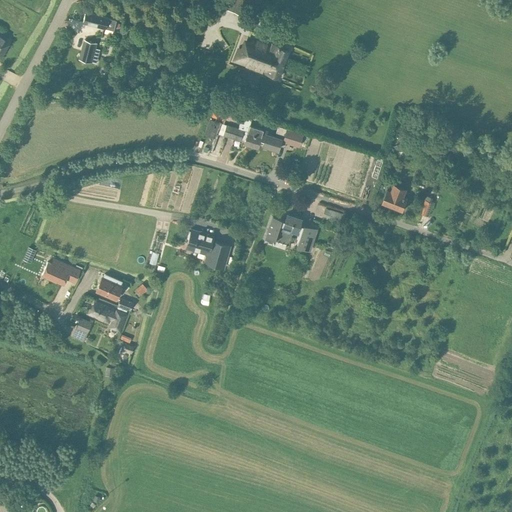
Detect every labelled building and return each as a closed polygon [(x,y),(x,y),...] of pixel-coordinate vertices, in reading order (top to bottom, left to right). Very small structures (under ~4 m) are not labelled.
[(252,0),(222,0),(220,7),(247,17),(252,0)] [(105,28),(113,31),(116,21),(107,18),(85,12),(82,23),(105,29),(105,28)] [(0,57),(11,40),(0,32),(0,57)] [(232,61),(279,79),(289,51),(278,47),(279,46),(271,43),(270,45),(253,38),(250,41),(244,40),(240,48),(237,48),(232,61)] [(96,44),(84,41),(79,59),(91,63),(96,44)] [(257,147),(259,141),(263,130),(249,125),(251,119),(242,116),(238,129),(226,125),(223,135),(244,142),(243,143),(257,147)] [(203,134),(214,139),(220,122),(209,118),(203,134)] [(282,142),(298,147),(303,134),(286,128),(286,129),(278,126),(275,133),(284,135),(282,142)] [(262,146),(277,150),(281,138),(266,134),(267,131),(263,130),(259,141),(263,143),(262,146)] [(383,203),(402,211),(407,198),(404,197),(407,189),(394,183),(391,191),(388,190),(383,203)] [(421,214),(428,217),(433,203),(432,203),(433,198),(428,197),(427,202),(425,201),(421,214)] [(296,247),(310,252),(317,229),(302,224),(302,226),(299,225),(301,218),(287,214),(284,221),(281,220),(282,219),(272,216),(264,239),(274,242),(275,241),(289,245),(292,235),(295,235),(293,241),(298,242),(296,247)] [(203,263),(224,269),(231,246),(213,240),(214,235),(191,228),(190,231),(188,230),(186,238),(188,239),(185,249),(205,255),(203,263)] [(155,265),(158,254),(152,252),(149,263),(155,265)] [(63,284),(66,278),(74,282),(79,270),(54,259),(51,264),(47,262),(42,274),(63,284)] [(227,309),(241,269),(237,267),(222,307),(227,309)] [(116,300),(121,287),(119,286),(121,281),(103,273),(96,291),(116,300)] [(223,298),(226,289),(217,286),(213,295),(223,298)] [(133,302),(120,297),(117,306),(130,311),(133,302)] [(109,328),(120,332),(127,314),(116,309),(114,313),(112,312),(113,309),(95,301),(89,316),(108,323),(109,320),(112,321),(109,328)] [(91,324),(80,319),(76,329),(73,337),(84,342),(87,333),(91,324)] [(126,344),(125,344),(123,344),(121,349),(123,350),(123,351),(130,354),(133,346),(126,344)] [(104,376),(113,377),(114,369),(106,368),(104,376)]
